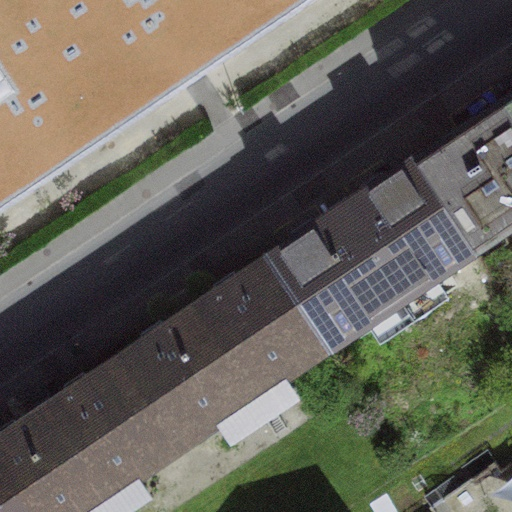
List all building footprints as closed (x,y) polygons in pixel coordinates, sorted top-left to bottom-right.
[(0,0),(0,211),(313,0),(0,0)] [(511,95),(500,103),(511,121),(511,95)] [(511,121),(500,103),(415,159),(476,249),(511,224),(511,121)] [(415,159),(267,259),(326,347),(476,249),(415,159)] [(117,359),(176,447),(326,347),(267,259),(117,359)] [(78,511),(176,447),(117,359),(0,436),(0,506),(3,511),(78,511)]
